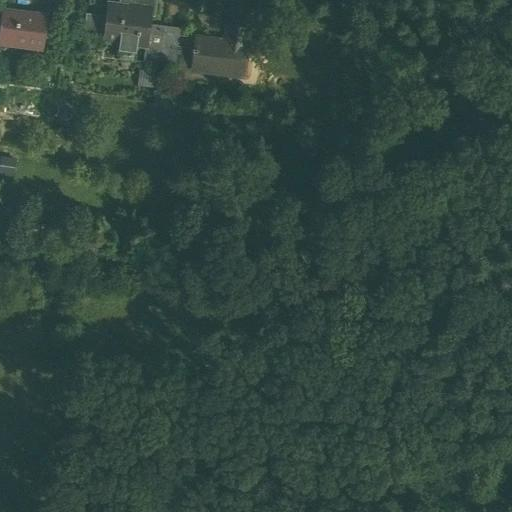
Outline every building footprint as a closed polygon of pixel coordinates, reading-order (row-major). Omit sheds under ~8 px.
[(157,0),(123,0),(123,5),(126,5),(125,11),(151,15),(151,16),(155,17),(157,0)] [(151,15),(125,11),(126,5),(123,5),(108,3),(107,14),(104,35),(104,38),(148,44),(151,16),(151,15)] [(224,40),(194,37),(193,48),(191,48),(191,51),(192,51),(190,69),(244,76),(248,43),(244,43),(249,7),(228,4),(224,40)] [(46,16),(2,10),(0,26),(0,43),(42,49),(46,16)] [(107,14),(87,12),(84,32),(104,35),(107,14)] [(153,24),(148,63),(159,65),(164,26),(153,24)] [(179,28),(164,26),(159,65),(174,67),(179,28)]
